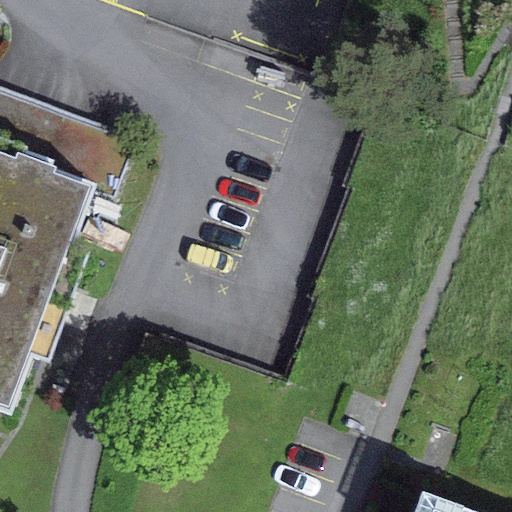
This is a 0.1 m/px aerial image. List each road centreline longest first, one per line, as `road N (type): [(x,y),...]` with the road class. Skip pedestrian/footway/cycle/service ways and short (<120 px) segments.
road 1 (residential): [(65,511),(70,454),(168,207),(169,164),(116,90)]
road 2 (residential): [(23,0),(116,90)]
